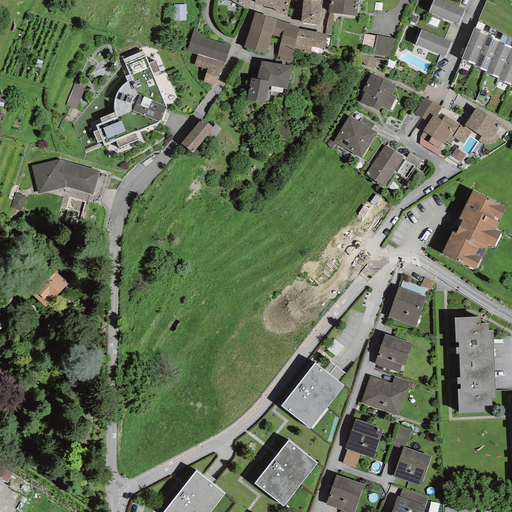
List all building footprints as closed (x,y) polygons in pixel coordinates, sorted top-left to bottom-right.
[(228,0),(248,10),(250,0),(228,0)] [(254,0),(254,4),(273,8),(278,13),(286,15),(289,0),(254,0)] [(321,0),(303,0),(301,23),(319,25),(321,0)] [(329,0),(328,13),(356,16),(358,0),(329,0)] [(465,10),(441,0),(433,0),(428,12),(458,25),(465,10)] [(276,19),(254,12),(243,47),(266,54),(272,35),(276,19)] [(299,27),(276,19),(272,35),(281,37),(280,43),(295,46),(298,29),(299,27)] [(203,37),(194,28),(186,51),(197,54),(194,65),(206,69),(203,82),(214,84),(219,78),(225,62),(230,46),(203,37)] [(487,33),(474,28),(461,59),(474,64),(486,35),(487,33)] [(326,35),(298,29),(295,46),(294,51),(310,54),(311,46),(324,49),(326,35)] [(421,30),(415,45),(444,57),(451,42),(421,30)] [(377,36),(364,34),(362,46),(374,49),(377,36)] [(499,40),(486,35),(474,64),(473,66),(486,72),(499,42),(499,40)] [(395,40),(377,36),(374,49),(373,54),(392,58),(395,40)] [(511,48),(499,42),(486,72),(485,73),(498,79),(498,77),(510,50),(511,48)] [(294,51),(295,46),(280,43),(277,56),(280,56),(279,60),(291,63),(294,51)] [(511,50),(510,50),(498,77),(498,79),(497,80),(510,85),(511,80),(511,50)] [(143,51),(123,59),(129,75),(125,76),(127,82),(125,83),(123,85),(121,87),(118,91),(115,94),(114,98),(113,101),(113,104),(114,109),(115,112),(100,118),(101,123),(96,125),(104,146),(116,141),(119,147),(138,140),(134,133),(159,123),(166,107),(143,51)] [(292,66),(261,61),(257,79),(251,78),(246,100),(265,103),(268,88),(270,86),(286,89),(292,66)] [(395,85),(371,73),(362,90),(364,91),(359,102),(378,111),(380,107),(388,111),(395,97),(391,95),(395,85)] [(85,87),(74,83),(65,105),(76,109),(85,87)] [(441,108),(423,97),(414,113),(429,122),(433,115),(435,116),(441,108)] [(509,129),(475,107),(464,125),(465,125),(472,130),(481,136),(478,141),(485,145),(495,143),(504,129),(507,131),(509,129)] [(364,114),(360,119),(370,128),(375,123),(364,114)] [(463,128),(444,115),(441,120),(435,116),(433,115),(429,122),(422,131),(424,131),(420,137),(419,144),(437,156),(441,149),(439,147),(442,143),(443,144),(446,140),(451,143),(454,138),(463,145),(472,130),(465,125),(463,128)] [(376,133),(349,116),(333,142),(361,158),(376,133)] [(213,127),(201,118),(181,144),(192,153),(213,127)] [(403,157),(384,145),(365,175),(384,187),(403,157)] [(461,163),(467,155),(456,147),(450,155),(461,163)] [(60,159),(31,166),(37,194),(66,187),(93,195),(100,171),(60,160),(60,159)] [(500,204),(473,190),(458,219),(461,221),(455,233),(452,231),(441,254),(468,268),(469,266),(474,269),(480,258),(481,258),(488,245),(493,248),(501,233),(495,230),(499,223),(498,222),(505,208),(500,205),(500,204)] [(52,266),(28,292),(45,308),(68,283),(57,273),(58,271),(52,266)] [(426,297),(398,287),(388,317),(415,326),(426,297)] [(480,316),(454,318),(455,354),(459,354),(459,366),(494,365),(493,331),(489,331),(488,323),(480,324),(480,316)] [(413,344),(384,333),(374,364),(399,372),(401,365),(405,366),(413,344)] [(315,363),(281,406),(309,429),(344,386),(315,363)] [(495,398),(494,365),(459,366),(459,377),(457,378),(458,414),(484,413),(484,406),(491,406),(491,398),(495,398)] [(360,402),(379,409),(388,383),(369,376),(360,402)] [(394,377),(391,384),(407,389),(410,382),(394,377)] [(391,384),(388,383),(379,409),(398,416),(407,389),(391,384)] [(383,428),(355,419),(345,448),(347,449),(360,454),(372,458),(383,428)] [(411,431),(398,427),(392,446),(402,450),(403,447),(405,447),(411,431)] [(288,441),(254,484),(283,507),(317,464),(288,441)] [(405,447),(403,447),(402,450),(392,476),(420,487),(431,457),(405,447)] [(355,468),(360,454),(347,449),(342,464),(355,468)] [(0,466),(0,478),(7,483),(12,473),(0,466)] [(210,511),(225,493),(196,470),(163,511),(210,511)] [(353,511),(363,485),(336,475),(325,505),(345,511),(353,511)] [(402,489),(399,497),(425,507),(428,499),(402,489)] [(399,497),(397,496),(391,511),(422,511),(425,507),(399,497)]
